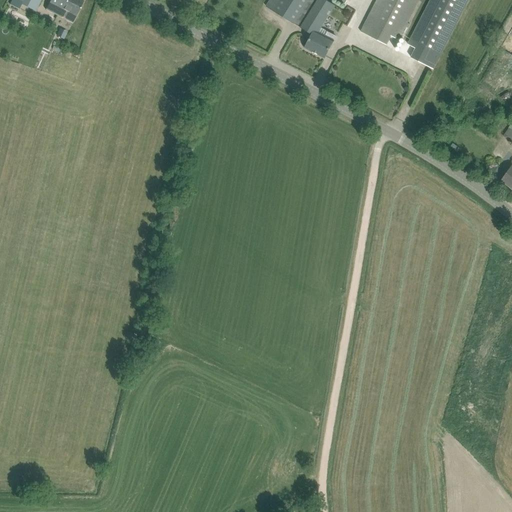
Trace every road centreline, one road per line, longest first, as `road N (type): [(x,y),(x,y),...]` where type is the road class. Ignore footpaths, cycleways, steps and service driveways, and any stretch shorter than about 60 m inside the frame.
road 1 (tertiary): [(511,214),(383,128),(134,0)]
road 2 (track): [(323,511),(324,461),(383,128)]
